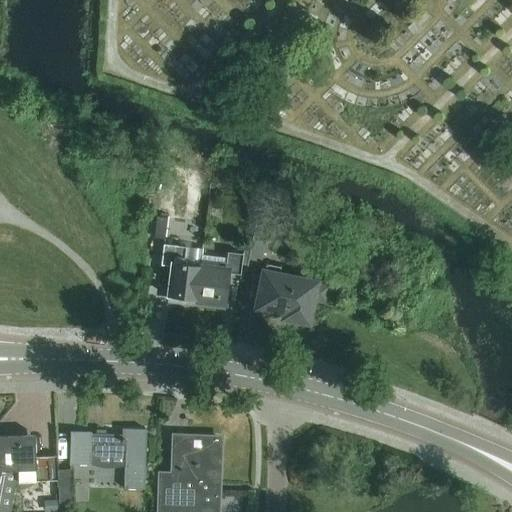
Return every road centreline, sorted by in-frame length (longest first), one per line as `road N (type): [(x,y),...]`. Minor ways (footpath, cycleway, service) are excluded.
road 1 (secondary): [(283,384),(198,368),(0,359)]
road 2 (secondary): [(511,467),(384,413),(283,384)]
road 3 (residential): [(275,511),(283,384)]
